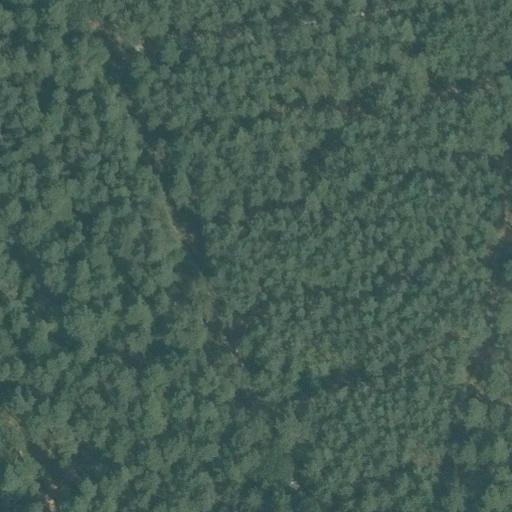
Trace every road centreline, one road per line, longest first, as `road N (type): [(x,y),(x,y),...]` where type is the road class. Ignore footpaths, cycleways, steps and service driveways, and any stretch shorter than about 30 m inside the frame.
road 1 (track): [(100,44),(247,406),(320,511)]
road 2 (track): [(100,44),(147,37),(261,43),(450,0)]
